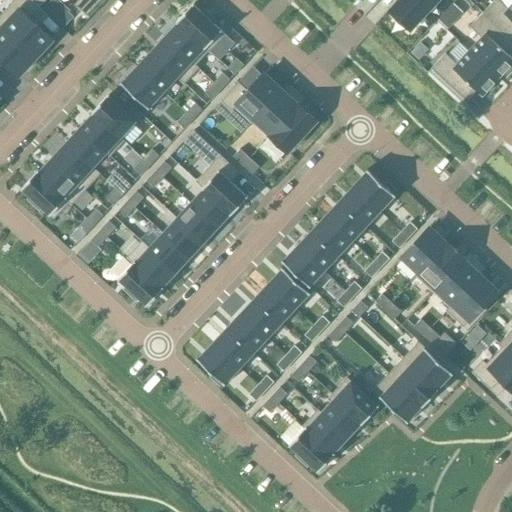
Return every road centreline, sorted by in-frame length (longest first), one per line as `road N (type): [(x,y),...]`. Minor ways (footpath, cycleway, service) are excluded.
road 1 (residential): [(155,351),(362,126)]
road 2 (residential): [(155,351),(325,511)]
road 3 (residential): [(0,206),(155,351)]
road 4 (residential): [(0,151),(141,0)]
road 5 (residential): [(511,267),(362,126)]
road 6 (residential): [(362,126),(227,0)]
